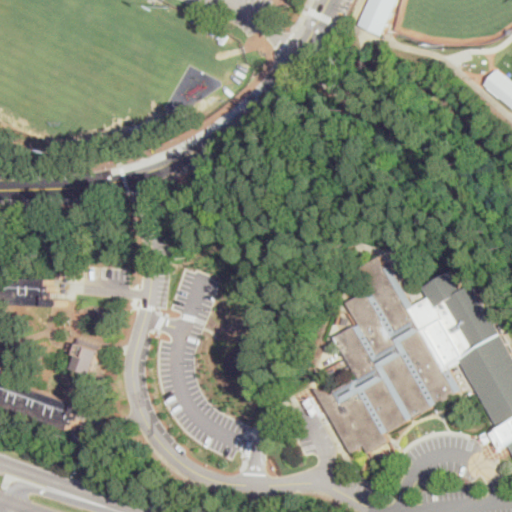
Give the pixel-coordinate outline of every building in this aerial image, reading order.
[(400,0),(385,34),(360,24),(370,0),(400,0)] [(511,104),(487,83),(499,69),(511,79),(511,104)] [(153,134),(137,139),(132,126),(148,121),(153,134)] [(370,451),(392,439),(388,432),(472,386),(503,443),(511,459),(511,338),(480,280),(468,287),(457,268),(406,296),(383,254),(362,265),(375,288),(350,301),(362,322),(338,335),(361,377),(337,390),(370,451)] [(63,277),(54,277),(55,266),(64,266),(63,277)] [(58,284),(58,290),(61,290),(61,297),(66,298),(67,298),(68,299),(69,300),(69,301),(69,302),(68,303),(68,304),(67,304),(66,304),(0,301),(0,275),(55,278),(54,284),(58,284)] [(104,345),(95,374),(72,367),(81,338),(104,345)] [(0,368),(1,369),(2,366),(3,365),(3,364),(4,363),(5,363),(6,363),(7,364),(8,364),(8,365),(9,366),(9,367),(9,368),(6,376),(95,407),(96,408),(96,409),(97,410),(96,411),(96,412),(95,413),(94,413),(93,414),(92,414),(87,412),(85,419),(82,418),(80,424),(76,422),(74,428),(0,401),(0,368)] [(330,377),(327,372),(336,367),(339,372),(330,377)] [(320,403),(320,404),(322,403),(326,410),(316,415),(313,408),(317,406),(317,405),(312,407),(310,404),(308,400),(312,398),(318,395),(322,402),(320,403)]
